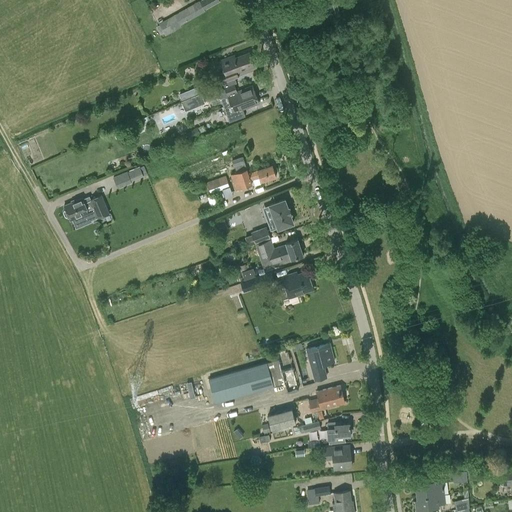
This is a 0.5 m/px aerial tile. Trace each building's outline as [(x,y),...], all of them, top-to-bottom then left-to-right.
[(200,1),(159,24),(166,36),(182,27),(181,25),(206,11),(205,11),(207,10),(207,9),(221,2),(219,0),(201,0),(200,1)] [(225,72),(219,74),(223,83),(235,78),(235,79),(239,77),(237,71),(254,65),(249,52),(235,57),(235,55),(221,60),(225,72)] [(235,78),(223,83),(225,88),(217,91),(227,115),(229,122),(245,116),(243,109),(259,103),(252,85),(237,91),(235,84),(237,83),(235,79),(235,78)] [(185,92),(179,94),(182,101),(188,98),(185,92)] [(185,110),(204,103),(201,93),(182,101),(185,110)] [(198,127),(190,131),(190,133),(185,135),(187,139),(192,137),(193,138),(201,134),(198,127)] [(180,138),(169,144),(171,148),(182,143),(180,138)] [(235,167),(245,164),(243,157),(232,160),(235,167)] [(237,173),(231,175),(236,191),(253,185),(252,181),(260,178),(261,181),(276,176),(272,164),(257,169),(258,170),(249,173),(248,169),(247,169),(237,173)] [(144,176),(140,167),(127,172),(131,181),(144,176)] [(211,194),(230,187),(226,176),(207,183),(211,194)] [(207,197),(210,207),(219,204),(216,194),(207,197)] [(66,209),(64,210),(64,212),(65,216),(67,217),(69,216),(70,220),(79,217),(83,225),(92,221),(91,220),(98,217),(98,218),(109,213),(101,195),(90,199),(93,207),(87,209),(83,198),(64,205),(66,209)] [(269,204),(270,205),(275,219),(269,221),(268,222),(268,223),(269,223),(271,228),(271,229),(271,230),(272,229),(277,227),(278,228),(279,228),(279,227),(292,223),(293,222),(293,221),(290,214),(291,213),(289,207),(288,208),(285,200),(285,199),(284,199),(270,204),(269,204)] [(246,225),(254,223),(248,206),(240,209),(246,225)] [(207,225),(212,237),(229,230),(224,218),(207,225)] [(267,227),(252,232),(255,241),(270,236),(267,227)] [(273,265),(291,259),(303,255),(298,239),(286,243),(286,244),(275,248),(270,236),(255,241),(258,251),(264,268),(273,265)] [(248,270),(246,264),(240,266),(245,280),(257,277),(254,268),(248,270)] [(283,279),(289,296),(312,287),(306,270),(283,279)] [(256,288),(276,282),(273,272),(253,279),(256,288)] [(307,348),(315,379),(326,376),(323,363),(334,361),(329,342),(307,348)] [(299,389),(288,350),(277,354),(278,359),(285,382),(288,392),(299,389)] [(216,402),(273,385),(266,362),(209,379),(216,402)] [(310,404),(312,411),(345,402),(340,384),(316,391),(319,402),(310,404)] [(292,408),(268,415),(273,433),(292,428),(291,424),(296,423),(292,408)] [(324,418),(322,411),(318,412),(318,413),(314,414),(316,420),(324,418)] [(295,435),(322,428),(320,421),(293,428),(295,435)] [(329,439),(329,443),(345,441),(345,435),(350,434),(350,428),(350,425),(349,423),(342,423),(341,421),(328,423),(328,425),(326,425),(327,428),(328,428),(328,439),(329,439)] [(234,432),(240,439),(245,435),(239,428),(234,432)] [(271,441),(269,434),(260,437),(261,443),(271,441)] [(345,445),(326,447),(327,461),(333,460),(334,468),(352,466),(350,451),(345,451),(344,446),(345,445)] [(470,477),(479,476),(479,469),(469,470),(470,477)] [(511,483),(511,469),(503,470),(504,484),(511,483)] [(453,472),(454,482),(467,480),(467,470),(453,472)] [(418,497),(445,494),(443,482),(435,483),(435,480),(416,482),(418,497)] [(308,489),(310,504),(320,503),(319,496),(331,494),(330,486),(308,489)] [(333,511),(353,511),(353,506),(351,506),(349,490),(334,492),(336,503),(333,504),(333,511)] [(445,494),(418,497),(418,500),(416,500),(416,511),(418,511),(429,511),(429,508),(439,507),(439,504),(446,504),(445,494)] [(454,501),(457,511),(470,508),(469,497),(454,501)]
